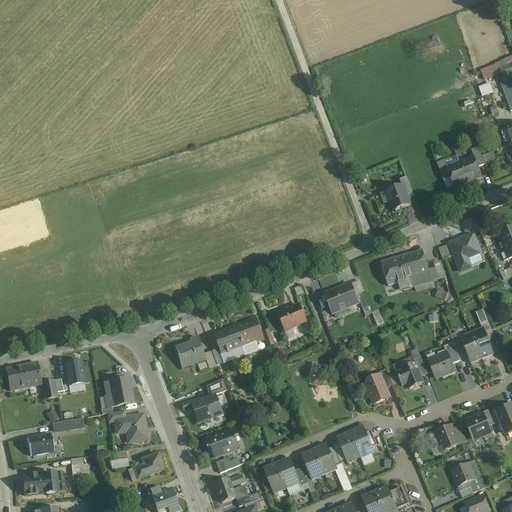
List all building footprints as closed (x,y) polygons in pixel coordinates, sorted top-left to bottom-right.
[(511,67),(510,64),(499,68),(504,81),(511,77),(511,67)] [(511,79),(500,83),(511,112),(511,111),(511,79)] [(491,83),(479,87),(483,97),(494,93),(491,83)] [(485,165),(478,148),(471,151),(474,158),(478,168),(485,165)] [(496,150),(485,154),(489,162),(499,158),(496,150)] [(474,158),(459,163),(467,183),(482,177),(478,168),(474,158)] [(447,168),(444,162),(437,164),(443,181),(450,179),(446,168),(447,168)] [(447,168),(446,168),(450,179),(454,188),(467,183),(459,163),(447,168)] [(407,178),(400,181),(402,187),(403,187),(406,194),(412,191),(407,178)] [(402,187),(387,193),(381,195),(384,205),(387,206),(391,204),(394,212),(410,206),(406,194),(403,187),(402,187)] [(511,229),(498,235),(509,260),(511,259),(511,229)] [(474,234),(448,245),(460,273),(472,268),(468,260),(482,254),(474,234)] [(422,252),(391,261),(381,264),(388,287),(401,283),(403,291),(431,283),(422,252)] [(356,298),(358,297),(363,310),(370,308),(359,283),(351,286),(356,298)] [(351,285),(325,295),(333,315),(359,304),(356,298),(351,286),(351,285)] [(436,299),(445,301),(447,292),(438,290),(436,299)] [(300,306),(278,315),(288,341),(311,332),(300,306)] [(256,321),(236,328),(243,348),(246,356),(260,351),(257,343),(263,340),(256,321)] [(493,336),(487,321),(480,324),(482,330),(483,329),(486,339),(493,336)] [(236,328),(215,336),(222,355),(243,348),(236,328)] [(486,339),(483,329),(482,330),(471,334),(482,360),(493,355),(486,339)] [(269,332),(263,334),(268,348),(274,346),(269,332)] [(458,333),(450,336),(453,344),(457,351),(464,348),(460,339),(458,333)] [(460,339),(464,348),(471,365),(474,363),(482,360),(471,334),(463,338),(460,339)] [(199,339),(191,341),(192,344),(175,350),(176,350),(178,357),(177,357),(181,366),(205,358),(206,358),(199,338),(198,339),(199,339)] [(457,351),(453,344),(444,348),(447,354),(452,365),(461,361),(457,351)] [(224,364),(218,350),(213,352),(218,366),(224,364)] [(213,352),(206,354),(211,369),(218,366),(213,352)] [(447,354),(428,362),(436,379),(455,372),(452,365),(447,354)] [(37,364),(6,370),(10,392),(41,386),(37,364)] [(415,366),(397,374),(402,387),(403,387),(403,386),(408,384),(410,389),(409,389),(410,390),(424,384),(416,364),(415,364),(415,366)] [(386,370),(378,374),(379,376),(381,376),(387,390),(393,387),(386,370)] [(387,390),(381,376),(379,376),(368,381),(366,387),(369,395),(368,398),(371,399),(373,405),(385,401),(387,401),(388,399),(389,396),(387,390)] [(131,392),(128,380),(107,384),(110,396),(131,392)] [(55,381),(45,383),(48,400),(58,398),(55,381)] [(223,381),(206,388),(210,398),(215,396),(227,392),(223,381)] [(133,405),(131,392),(110,396),(112,409),(133,405)] [(210,398),(193,405),(195,411),(193,415),(209,423),(210,420),(222,415),(215,396),(210,398)] [(511,406),(496,413),(505,435),(511,431),(511,406)] [(52,424),(60,420),(55,410),(47,414),(52,424)] [(488,411),(482,414),(483,415),(484,414),(489,427),(494,425),(488,411)] [(125,412),(107,415),(109,424),(115,423),(115,421),(126,419),(125,412)] [(483,415),(468,421),(467,423),(465,423),(468,430),(471,431),(475,441),(484,438),(484,440),(492,437),(489,427),(484,414),(483,415)] [(147,441),(143,416),(126,419),(115,421),(115,423),(117,433),(126,431),(129,444),(147,441)] [(82,420),(49,426),(50,434),(84,428),(82,420)] [(452,427),(435,434),(441,448),(439,449),(441,453),(444,454),(448,453),(447,451),(461,445),(458,437),(456,438),(452,427)] [(367,437),(363,428),(350,433),(361,459),(374,453),(372,449),(367,437)] [(467,443),(461,428),(455,430),(458,437),(461,445),(467,443)] [(233,431),(208,440),(215,459),(240,450),(237,442),(240,441),(239,439),(237,440),(233,431)] [(350,433),(337,438),(341,448),(346,460),(348,464),(361,459),(350,433)] [(51,434),(27,439),(30,457),(54,453),(52,443),(51,434)] [(372,435),(367,437),(372,449),(377,447),(372,435)] [(60,441),(52,443),(54,453),(62,452),(60,441)] [(327,445),(314,451),(325,476),(338,471),(336,467),(331,454),(327,445)] [(346,460),(341,448),(336,451),(336,452),(341,463),(346,460)] [(325,476),(314,451),(301,456),(312,482),(325,476)] [(341,463),(336,452),(331,454),(336,467),(342,465),(341,463)] [(158,455),(142,461),(144,466),(134,470),(134,471),(135,470),(138,480),(137,480),(138,481),(164,471),(158,455)] [(83,466),(82,459),(70,461),(72,476),(88,474),(87,465),(83,466)] [(229,459),(216,464),(220,475),(233,469),(229,459)] [(295,472),(289,459),(276,464),(287,490),(299,485),(300,485),(295,472)] [(129,460),(111,461),(112,469),(130,467),(129,460)] [(276,464),(263,470),(267,479),(272,491),(274,496),(287,490),(276,464)] [(469,465),(451,472),(458,488),(468,484),(476,480),(474,475),(469,465)] [(300,470),(295,472),(300,485),(299,485),(300,488),(307,485),(300,470)] [(63,474),(36,478),(36,476),(29,477),(29,479),(23,479),(25,497),(45,495),(48,497),(56,496),(58,493),(66,492),(63,474)] [(241,475),(229,480),(232,488),(244,483),(241,475)] [(481,477),(476,480),(468,484),(473,495),(486,489),(481,477)] [(267,479),(261,481),(266,493),(272,491),(267,479)] [(229,480),(215,486),(222,504),(236,499),(237,499),(233,490),(232,488),(229,480)] [(244,486),(233,490),(237,499),(236,499),(236,500),(248,496),(244,486)] [(159,487),(146,491),(150,502),(152,501),(152,499),(162,495),(159,487)] [(388,487),(375,492),(382,511),(398,511),(397,510),(390,493),(388,487)] [(401,489),(390,493),(397,510),(408,505),(401,489)] [(162,495),(152,499),(152,501),(156,511),(157,511),(167,509),(168,511),(175,511),(178,511),(171,492),(162,495)] [(382,511),(375,492),(362,498),(367,511),(382,511)] [(248,496),(236,500),(239,509),(245,506),(258,501),(260,501),(257,493),(248,496)] [(489,511),(483,497),(465,505),(467,511),(489,511)] [(101,511),(100,498),(88,499),(89,511),(101,511)] [(258,501),(245,506),(247,511),(255,509),(255,511),(257,511),(262,510),(258,501)]
